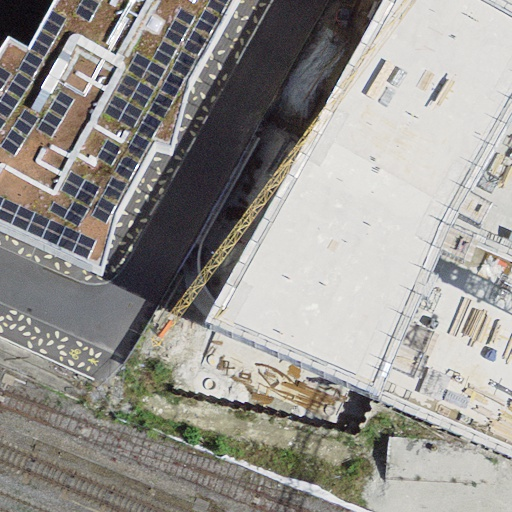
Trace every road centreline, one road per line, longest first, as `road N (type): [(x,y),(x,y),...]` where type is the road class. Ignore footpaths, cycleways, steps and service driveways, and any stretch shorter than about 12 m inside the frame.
road 1 (residential): [(116,321),(511,488)]
road 2 (residential): [(294,0),(116,321)]
road 3 (residential): [(116,321),(0,271)]
